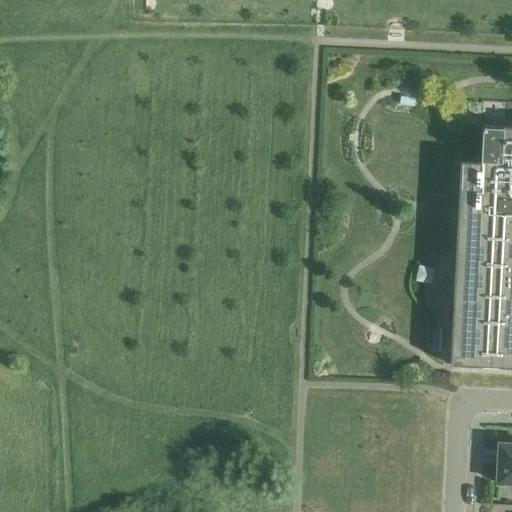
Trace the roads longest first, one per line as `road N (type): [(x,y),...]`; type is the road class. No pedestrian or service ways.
road 1 (track): [(318,42),(0,40)]
road 2 (residential): [(511,402),(460,399),(455,511)]
